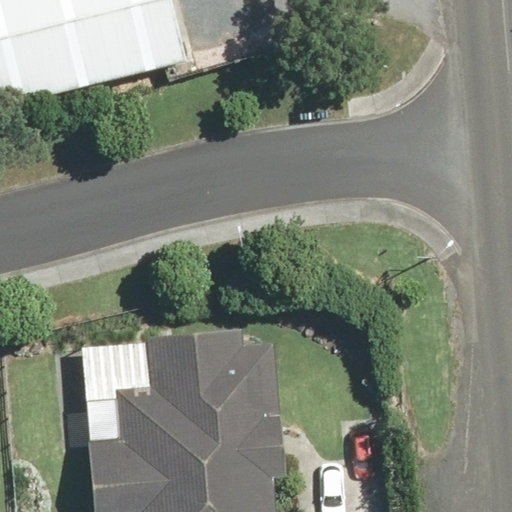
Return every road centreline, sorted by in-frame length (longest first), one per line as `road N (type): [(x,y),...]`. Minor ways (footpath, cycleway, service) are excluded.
road 1 (residential): [(506,139),(0,230)]
road 2 (tertiary): [(496,0),(506,139)]
